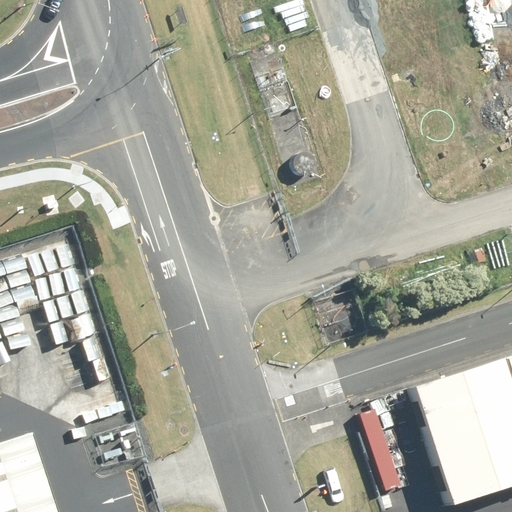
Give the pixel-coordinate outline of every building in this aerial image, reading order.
[(433,87),(461,77),(455,59),(485,49),(469,0),(419,0),(374,15),(395,78),(427,68),(433,87)] [(511,0),(484,0),(511,89),(511,0)] [(0,382),(4,382),(0,369),(0,342),(10,340),(5,323),(27,316),(34,338),(42,336),(48,354),(40,357),(61,424),(124,404),(72,240),(9,260),(5,247),(0,248),(0,382)] [(511,357),(397,395),(434,510),(511,485),(511,357)] [(0,511),(48,511),(24,436),(0,443),(0,511)]
